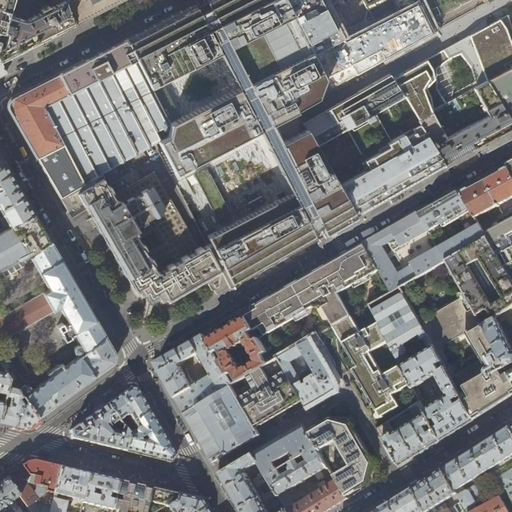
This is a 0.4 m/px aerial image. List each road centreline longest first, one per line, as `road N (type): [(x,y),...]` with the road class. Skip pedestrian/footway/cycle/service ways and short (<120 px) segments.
road 1 (residential): [(137,363),(511,147)]
road 2 (residential): [(0,126),(137,363)]
road 3 (residential): [(202,474),(340,396),(352,399),(399,480)]
road 4 (residential): [(173,0),(0,90)]
road 5 (residential): [(29,442),(187,479),(202,474)]
road 6 (residential): [(29,442),(137,363)]
road 7 (residential): [(511,410),(399,480)]
road 8 (residential): [(137,363),(202,474)]
